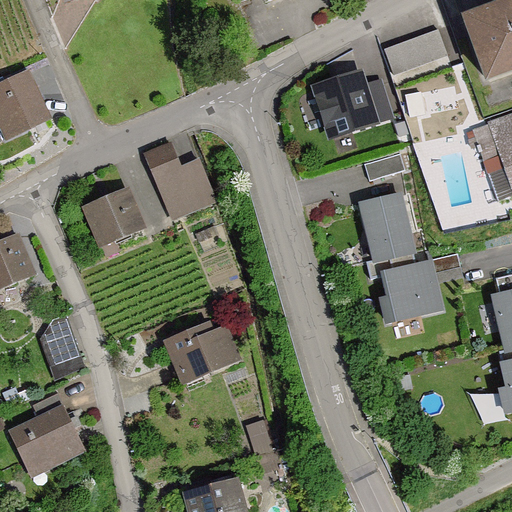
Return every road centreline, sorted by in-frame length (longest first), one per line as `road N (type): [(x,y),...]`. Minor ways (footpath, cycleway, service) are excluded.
road 1 (residential): [(364,473),(239,88)]
road 2 (residential): [(31,188),(89,324),(131,511)]
road 3 (residential): [(239,88),(416,0)]
road 4 (residential): [(34,0),(62,77),(103,149)]
road 5 (residential): [(103,149),(239,88)]
